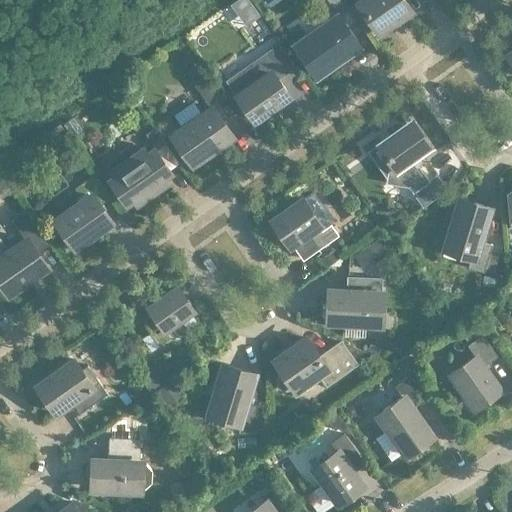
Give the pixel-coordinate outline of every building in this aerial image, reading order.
[(343,0),(338,0),(332,5),(347,26),(357,19),(343,0)] [(403,0),(361,0),(359,2),(380,31),(410,10),(403,0)] [(354,38),(336,13),(309,32),(314,40),(299,50),(317,75),(339,60),(334,53),(354,38)] [(277,79),(280,77),(296,66),(280,43),(249,65),(259,79),(237,94),(255,119),(288,96),(277,79)] [(209,104),(213,101),(220,96),(206,76),(194,84),(209,104)] [(109,90),(119,103),(132,93),(122,80),(109,90)] [(173,134),(193,163),(232,135),(212,107),(202,114),(193,101),(174,114),(183,127),(173,134)] [(419,156),(419,153),(429,146),(415,126),(409,125),(408,124),(379,144),(396,168),(394,182),(410,185),(414,190),(427,181),(415,163),(418,159),(419,156)] [(144,156),(140,151),(113,171),(116,175),(111,179),(127,202),(132,198),(136,203),(163,184),(160,179),(170,172),(154,149),(144,156)] [(111,196),(95,173),(83,181),(91,193),(56,218),(75,246),(103,226),(101,223),(102,215),(106,213),(100,204),(111,196)] [(423,191),(416,196),(423,206),(430,201),(423,191)] [(293,243),(295,247),(297,249),(311,239),(319,249),(339,235),(331,224),(322,230),(318,225),(320,223),(302,198),(273,219),(290,244),(293,243)] [(493,244),(484,241),(480,240),(490,207),(460,198),(445,247),(472,255),(468,267),(484,272),(490,253),(493,244)] [(12,219),(26,239),(0,257),(0,279),(9,292),(47,266),(32,245),(44,236),(25,210),(12,219)] [(386,249),(378,237),(362,248),(370,260),(386,249)] [(321,257),(327,266),(340,257),(334,248),(321,257)] [(490,253),(485,268),(494,270),(498,256),(490,253)] [(381,278),(348,277),(347,290),(329,289),(328,321),(381,324),(382,292),(380,292),(381,278)] [(153,311),(150,313),(141,319),(161,347),(188,328),(181,318),(192,310),(176,287),(150,306),(153,311)] [(464,332),(468,339),(479,331),(474,325),(464,332)] [(484,364),(486,362),(497,355),(483,335),(469,345),(477,355),(451,373),(474,405),(500,387),(484,364)] [(358,363),(342,340),(319,357),(306,338),(275,359),(283,370),(280,371),(281,371),(278,374),(276,378),(277,382),(278,385),(281,388),(285,390),(289,389),(292,388),(295,386),(296,388),(318,373),(326,386),(358,363)] [(372,354),(342,340),(358,363),(372,354)] [(87,408),(108,393),(88,365),(81,370),(74,359),(37,385),(56,412),(79,396),(87,408)] [(256,389),(254,389),(250,388),(255,373),(224,364),(209,414),(238,423),(239,432),(259,430),(256,389)] [(149,388),(158,382),(154,376),(148,375),(142,379),(149,388)] [(422,399),(407,378),(396,386),(403,396),(378,414),(380,417),(376,420),(384,430),(388,428),(406,453),(432,435),(411,406),(422,399)] [(165,400),(178,391),(171,381),(158,390),(165,400)] [(136,397),(144,391),(137,382),(129,387),(136,397)] [(334,430),(344,423),(335,409),(325,416),(334,430)] [(332,442),(338,451),(314,468),(316,471),(315,472),(322,483),(324,481),(338,501),(363,484),(351,468),(363,459),(344,433),(332,442)] [(109,436),(109,451),(111,451),(110,459),(94,458),(92,488),(140,490),(140,487),(144,487),(144,486),(140,486),(141,464),(145,464),(145,463),(141,463),(142,460),(140,460),(141,438),(109,436)] [(288,511),(291,510),(274,487),(262,495),(266,501),(250,511),(288,511)] [(78,511),(72,502),(58,511),(78,511)]
